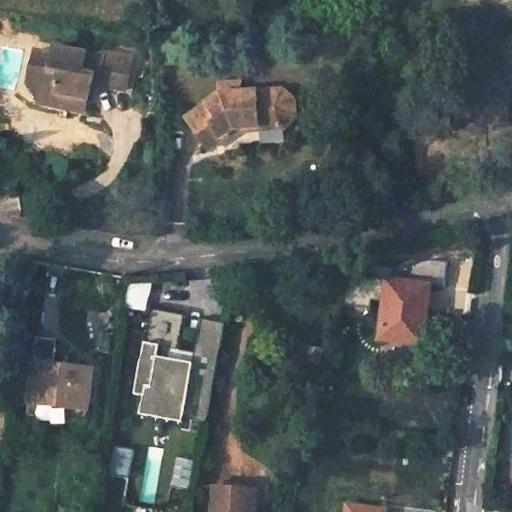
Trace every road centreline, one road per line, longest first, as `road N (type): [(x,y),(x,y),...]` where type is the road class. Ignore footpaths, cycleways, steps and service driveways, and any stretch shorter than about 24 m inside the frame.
road 1 (residential): [(499,198),(336,238),(127,262),(0,236)]
road 2 (residential): [(499,198),(463,511)]
